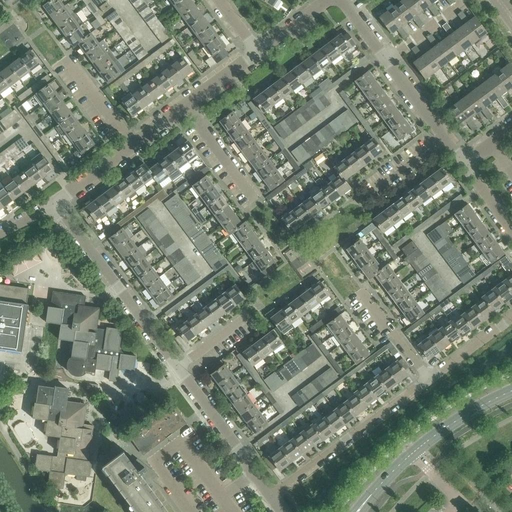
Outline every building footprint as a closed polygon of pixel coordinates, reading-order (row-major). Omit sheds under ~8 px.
[(64,6),(59,0),(51,0),(43,6),(51,16),(64,6)] [(136,9),(145,2),(143,0),(137,0),(132,4),(136,9)] [(195,6),(190,0),(182,0),(174,6),(182,16),(195,6)] [(422,11),(413,0),(403,0),(402,1),(414,17),(416,15),(422,11)] [(430,5),(425,0),(413,0),(422,11),(427,7),(431,12),(435,9),(432,4),(430,5)] [(414,17),(402,1),(394,7),(406,23),(412,18),(416,23),(420,20),(416,15),(414,17)] [(95,9),(90,2),(86,5),(91,12),(95,9)] [(111,8),(106,2),(99,7),(103,13),(111,8)] [(139,14),(149,7),(145,2),(136,9),(139,14)] [(51,16),(58,26),(72,16),(75,14),(67,4),(64,6),(51,16)] [(203,16),(195,6),(182,16),(189,26),(203,16)] [(143,19),(152,12),(149,7),(139,14),(143,19)] [(406,23),(394,7),(387,13),(399,28),(401,27),(406,23)] [(439,14),(435,9),(431,12),(435,17),(439,14)] [(110,22),(119,15),(116,11),(106,18),(110,22)] [(147,24),(156,17),(152,12),(143,19),(147,24)] [(466,17),(462,12),(457,15),(461,20),(466,17)] [(399,28),(387,13),(379,18),(391,34),(396,30),(400,35),(405,31),(401,27),(399,28)] [(113,27),(123,20),(119,15),(110,22),(113,27)] [(79,26),(72,16),(58,26),(66,36),(79,26)] [(105,23),(103,20),(100,16),(96,19),(101,26),(105,23)] [(210,26),(203,16),(189,26),(197,37),(210,26)] [(150,29),(160,22),(156,17),(147,24),(150,29)] [(487,34),(475,18),(470,22),(466,17),(461,20),(465,26),(467,24),(479,40),(487,34)] [(117,32),(126,25),(123,20),(113,27),(117,32)] [(424,25),(420,20),(416,23),(419,28),(424,25)] [(154,34),(163,27),(160,22),(150,29),(154,34)] [(74,47),(78,44),(83,40),(82,40),(91,33),(83,23),(79,26),(66,36),(74,47)] [(450,28),(447,23),(442,27),(446,32),(450,28)] [(467,24),(465,26),(459,30),(471,45),(479,40),(467,24)] [(121,37),(130,30),(126,25),(117,32),(121,37)] [(218,37),(210,26),(197,37),(204,47),(218,37)] [(158,39),(167,32),(163,27),(154,34),(158,39)] [(471,45),(459,30),(454,34),(450,28),(446,32),(450,37),(452,35),(464,51),(471,45)] [(124,42),(133,35),(130,30),(121,37),(124,42)] [(409,37),(405,31),(400,35),(404,40),(409,37)] [(161,44),(171,37),(167,32),(158,39),(161,44)] [(99,43),(91,33),(82,40),(83,40),(78,44),(85,53),(99,43)] [(356,44),(347,33),(343,37),(341,34),(331,41),(341,55),(356,44)] [(128,46),(137,39),(133,35),(124,42),(128,46)] [(435,40),(431,35),(427,38),(430,43),(435,40)] [(452,35),(450,37),(444,41),(456,57),(464,51),(452,35)] [(225,47),(218,37),(204,47),(212,57),(225,47)] [(131,51),(141,44),(137,39),(128,46),(131,51)] [(93,63),(106,54),(110,51),(103,40),(99,43),(85,53),(93,63)] [(456,57),(444,41),(439,45),(435,40),(430,43),(434,48),(436,47),(448,63),(456,57)] [(341,55),(331,41),(321,48),(331,62),(341,55)] [(166,51),(173,46),(170,42),(163,46),(166,51)] [(135,56),(144,49),(141,44),(131,51),(135,56)] [(420,52),(416,47),(412,50),(415,55),(420,52)] [(436,47),(434,48),(429,52),(441,68),(448,63),(436,47)] [(331,62),(321,48),(311,56),(322,69),(331,62)] [(138,61),(148,54),(144,49),(135,56),(138,61)] [(39,64),(29,51),(19,58),(29,72),(39,64)] [(196,58),(194,54),(191,51),(187,54),(192,61),(196,58)] [(153,61),(159,56),(156,52),(150,57),(153,61)] [(441,68),(429,52),(423,56),(420,52),(415,55),(419,60),(421,59),(433,74),(441,68)] [(114,64),(106,54),(93,63),(100,74),(114,64)] [(322,69),(311,56),(302,63),(312,77),(322,69)] [(354,72),(368,61),(365,56),(350,67),(354,72)] [(146,66),(153,61),(150,57),(143,62),(146,66)] [(29,72),(19,58),(9,66),(19,79),(29,72)] [(192,71),(182,58),(172,65),(182,79),(192,71)] [(201,65),(196,58),(192,61),(197,67),(201,65)] [(421,59),(419,60),(413,65),(425,80),(433,74),(421,59)] [(312,77),(302,63),(292,70),(302,84),(312,77)] [(121,74),(114,64),(100,74),(108,84),(121,74)] [(511,66),(510,64),(502,69),(511,83),(511,66)] [(182,79),(172,65),(162,73),(172,87),(182,79)] [(19,79),(9,66),(0,72),(0,74),(9,87),(19,79)] [(133,76),(140,71),(136,67),(129,72),(133,76)] [(511,83),(502,69),(494,75),(506,91),(511,87),(511,83)] [(302,84),(292,70),(282,77),(292,91),(302,84)] [(362,91),(376,81),(369,71),(355,82),(362,91)] [(126,81),(133,76),(129,72),(123,77),(126,81)] [(172,87),(162,73),(152,81),(162,94),(172,87)] [(0,93),(9,87),(0,74),(0,93)] [(44,85),(50,80),(47,75),(40,80),(44,85)] [(506,91),(494,75),(486,81),(498,97),(501,95),(506,91)] [(292,91),(282,77),(272,85),(283,98),(292,91)] [(113,90),(120,86),(117,81),(110,86),(113,90)] [(162,94),(152,81),(142,88),(152,102),(162,94)] [(369,101),(383,91),(376,81),(362,91),(369,101)] [(498,97),(486,81),(479,87),(491,103),(496,99),(500,104),(504,100),(501,95),(498,97)] [(33,96),(41,106),(43,104),(57,94),(49,84),(33,96)] [(30,94),(37,90),(34,85),(27,90),(30,94)] [(283,98),(272,85),(263,92),(273,106),(283,98)] [(325,94),(333,88),(331,85),(323,91),(325,94)] [(491,103),(479,87),(471,92),(483,109),(485,107),(491,103)] [(152,102),(142,88),(132,96),(142,109),(152,102)] [(24,99),(30,94),(27,90),(21,95),(24,99)] [(376,111),(390,101),(383,91),(369,101),(376,111)] [(273,106),(263,92),(253,99),(263,113),(273,106)] [(319,99),(324,95),(321,92),(312,99),(314,102),(319,99)] [(349,99),(344,92),(341,95),(345,101),(349,99)] [(483,109),(471,92),(464,98),(476,114),(481,110),(485,115),(489,112),(485,107),(483,109)] [(142,109),(132,96),(130,93),(123,98),(125,101),(122,103),(132,117),(142,109)] [(43,104),(51,114),(64,104),(57,94),(43,104)] [(330,104),(324,95),(319,99),(326,108),(330,104)] [(476,114),(464,98),(455,104),(468,120),(470,118),(476,114)] [(309,106),(314,102),(312,99),(302,106),(305,109),(309,106)] [(326,108),(319,99),(314,102),(321,111),(326,108)] [(508,105),(504,100),(500,104),(504,109),(508,105)] [(384,121),(398,110),(390,101),(376,111),(384,121)] [(256,110),(250,102),(247,105),(253,112),(256,110)] [(321,111),(314,102),(309,106),(316,115),(321,111)] [(356,108),(351,102),(348,104),(353,111),(356,108)] [(51,114),(59,124),(72,114),(64,104),(51,114)] [(468,120),(455,104),(448,110),(460,126),(466,122),(469,127),(474,123),(470,118),(468,120)] [(27,112),(22,106),(17,109),(22,116),(27,112)] [(300,113),(305,109),(302,106),(293,113),(295,116),(300,113)] [(316,115),(309,106),(305,109),(312,118),(316,115)] [(312,118),(305,109),(300,113),(307,122),(312,118)] [(355,118),(348,109),(344,113),(350,122),(355,118)] [(262,118),(256,110),(253,112),(259,120),(262,118)] [(391,131),(405,120),(398,110),(384,121),(391,131)] [(21,120),(14,111),(9,114),(16,123),(21,120)] [(226,132),(240,122),(233,112),(219,122),(226,132)] [(363,118),(358,112),(355,114),(360,121),(363,118)] [(493,117),(489,112),(485,115),(488,120),(493,117)] [(291,120),(295,116),(293,113),(284,120),(286,123),(291,120)] [(307,122),(300,113),(295,116),(302,125),(307,122)] [(350,122),(344,113),(339,116),(346,125),(350,122)] [(16,123),(9,114),(5,118),(11,127),(16,123)] [(55,127),(62,137),(66,134),(79,125),(72,114),(59,124),(55,127)] [(302,125),(295,116),(291,120),(297,129),(302,125)] [(346,125),(339,116),(334,120),(341,129),(346,125)] [(11,127),(5,118),(0,121),(7,130),(11,127)] [(348,128),(357,121),(355,118),(350,122),(346,125),(348,128)] [(36,125),(31,119),(27,122),(32,129),(36,125)] [(269,128),(263,119),(260,122),(266,130),(269,128)] [(281,127),(286,123),(284,120),(274,127),(277,130),(281,127)] [(297,129),(291,120),(286,123),(293,132),(297,129)] [(341,129),(334,120),(329,123),(336,132),(341,129)] [(372,130),(365,120),(361,122),(369,132),(371,130),(372,130)] [(398,140),(412,130),(405,120),(391,131),(398,140)] [(234,142),(248,131),(240,122),(226,132),(234,142)] [(293,132),(286,123),(281,127),(288,136),(293,132)] [(336,132),(329,123),(325,127),(331,136),(336,132)] [(477,128),(474,123),(469,127),(473,132),(477,128)] [(41,132),(36,125),(32,129),(37,135),(41,132)] [(66,134),(74,145),(87,135),(79,125),(66,134)] [(338,135),(348,128),(346,125),(341,129),(336,132),(338,135)] [(288,136),(281,127),(277,130),(283,140),(288,136)] [(331,136),(325,127),(320,131),(327,139),(331,136)] [(277,137),(271,129),(267,132),(273,140),(277,137)] [(378,140),(371,130),(369,132),(373,138),(376,142),(378,140)] [(241,151),(255,141),(248,131),(234,142),(241,151)] [(327,139),(320,131),(315,134),(322,143),(327,139)] [(329,142),(338,135),(336,132),(331,136),(327,139),(329,142)] [(322,143),(315,134),(311,138),(317,146),(322,143)] [(73,154),(79,161),(87,155),(85,151),(94,144),(87,135),(74,145),(78,150),(73,154)] [(29,147),(22,138),(17,141),(24,150),(29,147)] [(317,146),(311,138),(306,141),(313,150),(317,146)] [(383,152),(382,150),(376,142),(373,138),(363,145),(374,159),(383,152)] [(51,146),(46,139),(42,142),(47,149),(51,146)] [(284,147),(278,139),(275,141),(280,149),(284,147)] [(320,149),(329,142),(327,139),(322,143),(317,146),(320,149)] [(376,142),(382,150),(385,148),(378,140),(376,142)] [(24,150),(17,141),(12,145),(19,154),(24,150)] [(197,154),(187,141),(177,148),(188,162),(197,154)] [(248,161),(262,151),(255,141),(241,151),(248,161)] [(313,150),(306,141),(301,145),(308,154),(313,150)] [(19,154),(12,145),(7,149),(14,158),(19,154)] [(308,154),(301,145),(297,148),(303,157),(308,154)] [(374,159),(363,145),(354,152),(364,166),(374,159)] [(56,152),(51,146),(47,149),(52,156),(56,152)] [(310,157),(320,149),(317,146),(313,150),(308,154),(310,157)] [(188,162),(177,148),(168,155),(178,169),(188,162)] [(303,157),(297,148),(292,152),(299,161),(303,157)] [(14,158),(7,149),(2,152),(9,161),(14,158)] [(291,157),(285,149),(282,151),(288,159),(291,157)] [(256,171),(270,160),(262,151),(248,161),(256,171)] [(9,161),(2,152),(0,153),(0,159),(4,165),(9,161)] [(364,166),(354,152),(344,160),(354,173),(364,166)] [(30,161),(33,165),(43,178),(53,170),(41,153),(30,161)] [(301,164),(310,157),(308,154),(303,157),(299,161),(301,164)] [(178,169),(168,155),(158,163),(168,176),(172,180),(181,173),(178,169)] [(299,167),(293,158),(289,161),(295,169),(299,167)] [(66,166),(61,159),(57,163),(62,169),(66,166)] [(263,181),(277,170),(270,160),(256,171),(263,181)] [(354,173),(344,160),(334,167),(339,175),(344,181),(345,181),(354,173)] [(168,176),(158,163),(148,170),(154,177),(153,178),(158,184),(168,176)] [(144,185),(153,178),(154,177),(148,170),(144,164),(134,171),(144,185)] [(23,172),(33,185),(43,178),(33,165),(23,172)] [(200,176),(209,170),(207,167),(198,173),(200,176)] [(451,182),(441,168),(430,177),(440,190),(451,182)] [(298,179),(306,173),(303,169),(295,175),(298,179)] [(270,190),(284,180),(277,170),(263,181),(270,190)] [(124,178),(135,192),(144,185),(134,171),(124,178)] [(13,180),(23,193),(33,185),(23,172),(13,180)] [(191,183),(199,177),(197,174),(188,180),(191,183)] [(350,188),(345,181),(344,181),(339,175),(330,182),(341,196),(350,188)] [(199,196),(213,186),(206,176),(192,186),(199,196)] [(288,186),(296,180),(293,177),(285,183),(288,186)] [(440,190),(430,177),(421,184),(431,197),(440,190)] [(128,197),(130,199),(137,194),(135,192),(124,178),(114,186),(125,199),(128,197)] [(3,187),(13,200),(23,193),(13,180),(3,187)] [(181,190),(190,184),(187,181),(179,187),(181,190)] [(341,196),(330,182),(321,189),(331,203),(341,196)] [(278,193),(286,187),(284,184),(276,190),(278,193)] [(431,197),(421,184),(411,191),(422,204),(431,197)] [(125,199),(114,186),(105,193),(115,207),(125,199)] [(206,205),(220,195),(213,186),(199,196),(206,205)] [(0,189),(0,204),(3,208),(13,200),(3,187),(0,189)] [(168,196),(163,189),(158,192),(163,199),(168,196)] [(331,203),(321,189),(311,197),(321,210),(331,203)] [(268,201),(276,195),(274,191),(266,197),(268,201)] [(422,204),(411,191),(402,198),(412,212),(422,204)] [(163,199),(158,192),(155,195),(159,202),(163,199)] [(95,200),(105,214),(115,207),(105,193),(95,200)] [(183,205),(179,200),(175,195),(173,197),(176,202),(180,207),(183,205)] [(213,215),(227,205),(220,195),(206,205),(213,215)] [(453,205),(463,198),(461,195),(451,202),(453,205)] [(148,206),(156,200),(153,196),(145,202),(148,206)] [(167,209),(176,202),(173,197),(164,204),(167,209)] [(321,210),(311,197),(301,204),(311,218),(321,210)] [(412,212),(402,198),(392,205),(402,219),(412,212)] [(80,213),(91,228),(95,226),(96,221),(99,219),(101,220),(107,216),(105,214),(95,200),(85,207),(86,208),(80,213)] [(171,214),(180,207),(176,202),(167,209),(171,214)] [(444,212),(452,206),(449,203),(442,209),(444,212)] [(138,213),(146,207),(144,204),(135,210),(138,213)] [(311,218),(301,204),(291,211),(302,225),(311,218)] [(190,214),(186,209),(183,205),(180,207),(184,211),(187,216),(190,214)] [(221,225),(234,215),(227,205),(213,215),(221,225)] [(402,219),(392,205),(383,212),(393,226),(402,219)] [(461,225),(475,214),(468,205),(454,215),(461,225)] [(174,218),(184,211),(180,207),(171,214),(174,218)] [(302,225),(291,211),(289,208),(285,211),(288,214),(282,219),(292,232),(302,225)] [(143,221),(153,214),(149,209),(139,216),(143,221)] [(435,219),(443,213),(440,210),(433,216),(435,219)] [(128,220),(136,215),(134,211),(126,217),(128,220)] [(178,223),(187,216),(184,211),(174,218),(178,223)] [(393,226),(383,212),(373,220),(383,233),(393,226)] [(147,226),(156,219),(153,214),(143,221),(147,226)] [(197,224),(194,219),(190,214),(187,216),(191,221),(195,226),(197,224)] [(468,234),(482,224),(475,214),(461,225),(468,234)] [(242,225),(242,224),(234,215),(221,225),(228,235),(232,233),(232,232),(242,225)] [(147,226),(143,221),(139,216),(137,218),(144,228),(147,226)] [(182,228),(191,221),(187,216),(178,223),(182,228)] [(425,226),(434,220),(431,217),(423,223),(425,226)] [(119,228),(127,222),(124,218),(116,224),(119,228)] [(150,231),(160,224),(156,219),(147,226),(150,231)] [(185,233),(195,226),(191,221),(182,228),(185,233)] [(239,242),(252,232),(245,222),(242,224),(242,225),(232,232),(232,233),(239,242)] [(108,237),(117,229),(113,224),(103,231),(108,237)] [(154,236),(164,228),(160,224),(150,231),(154,236)] [(205,234),(202,230),(197,224),(195,226),(198,231),(202,236),(205,234)] [(415,234),(424,228),(421,224),(413,230),(415,234)] [(476,244),(489,233),(482,224),(468,234),(476,244)] [(154,236),(150,231),(147,226),(144,228),(151,238),(154,236)] [(189,238),(198,231),(195,226),(185,233),(189,238)] [(446,236),(442,231),(438,226),(436,228),(439,233),(443,238),(446,236)] [(158,240),(167,233),(164,228),(154,236),(158,240)] [(382,236),(376,228),(372,231),(378,239),(382,236)] [(430,240),(439,233),(436,228),(427,235),(430,240)] [(116,249),(130,238),(123,229),(109,239),(116,249)] [(193,243),(202,236),(198,231),(189,238),(193,243)] [(246,252),(259,242),(252,232),(239,242),(246,252)] [(406,241),(414,235),(411,232),(404,238),(406,241)] [(161,245),(171,238),(167,233),(158,240),(161,245)] [(434,245),(443,238),(439,233),(430,240),(434,245)] [(483,253),(496,243),(489,233),(476,244),(483,253)] [(212,243),(208,239),(205,234),(202,236),(206,241),(209,245),(212,243)] [(161,245),(158,240),(154,236),(151,238),(159,247),(161,245)] [(196,247),(206,241),(202,236),(193,243),(196,247)] [(453,246),(449,241),(446,236),(443,238),(447,243),(450,248),(453,246)] [(123,258),(137,248),(130,238),(116,249),(123,258)] [(165,250),(174,243),(171,238),(161,245),(165,250)] [(389,246),(383,238),(379,241),(386,249),(389,246)] [(438,250),(447,243),(443,238),(434,245),(438,250)] [(397,248),(405,242),(402,239),(394,245),(397,248)] [(354,260),(367,250),(360,240),(346,250),(354,260)] [(200,252),(209,245),(206,241),(196,247),(200,252)] [(407,257),(418,248),(413,241),(401,249),(407,257)] [(253,262),(267,252),(259,242),(246,252),(253,262)] [(169,255),(178,248),(174,243),(165,250),(169,255)] [(219,253),(216,248),(212,243),(209,245),(213,250),(216,255),(219,253)] [(441,255),(450,248),(447,243),(438,250),(441,255)] [(490,263),(504,253),(496,243),(483,253),(490,263)] [(123,258),(131,268),(144,258),(142,255),(146,252),(141,245),(137,248),(123,258)] [(169,255),(165,250),(161,245),(159,247),(166,257),(169,255)] [(204,257),(213,250),(209,245),(200,252),(204,257)] [(460,255),(457,251),(453,246),(450,248),(454,253),(458,257),(460,255)] [(172,260),(182,253),(178,248),(169,255),(172,260)] [(396,256),(390,248),(387,251),(393,259),(396,256)] [(445,259),(454,253),(450,248),(441,255),(445,259)] [(412,262),(422,254),(419,249),(408,257),(412,262)] [(207,262),(216,255),(213,250),(204,257),(207,262)] [(361,270),(375,260),(367,250),(354,260),(361,270)] [(274,269),(270,264),(274,261),(267,252),(253,262),(248,265),(252,269),(260,279),(274,269)] [(176,265),(185,258),(182,253),(172,260),(176,265)] [(226,263),(223,258),(219,253),(216,255),(220,260),(224,265),(226,263)] [(449,264),(458,257),(454,253),(445,259),(449,264)] [(416,266),(426,259),(422,254),(412,262),(416,266)] [(176,265),(172,260),(169,255),(166,257),(173,267),(176,265)] [(211,267),(220,260),(216,255),(207,262),(211,267)] [(468,265),(464,260),(460,255),(458,257),(461,262),(465,267),(468,265)] [(511,264),(506,256),(492,266),(494,269),(500,264),(509,276),(502,281),(511,294),(511,264)] [(452,269),(461,262),(458,257),(449,264),(452,269)] [(138,278),(152,268),(144,258),(131,268),(138,278)] [(180,270),(189,262),(185,258),(176,265),(180,270)] [(419,271),(430,263),(426,259),(416,266),(419,271)] [(214,272),(224,265),(220,260),(211,267),(214,272)] [(382,269),(375,260),(361,270),(368,280),(374,275),(382,269)] [(183,274),(193,267),(189,262),(180,270),(183,274)] [(419,271),(416,266),(412,262),(410,263),(417,273),(419,271)] [(456,274),(465,267),(461,262),(452,269),(456,274)] [(423,276),(433,268),(430,263),(419,271),(423,276)] [(382,285),(395,275),(388,264),(382,269),(374,275),(382,285)] [(183,274),(180,270),(176,265),(173,267),(181,276),(183,274)] [(475,275),(472,270),(468,265),(465,267),(469,272),(472,277),(475,275)] [(187,279),(196,272),(193,267),(183,274),(187,279)] [(460,279),(469,272),(465,267),(456,274),(460,279)] [(484,277),(492,270),(490,267),(481,274),(484,277)] [(145,288),(159,277),(152,268),(138,278),(145,288)] [(427,281),(437,273),(433,268),(423,276),(427,281)] [(216,280),(224,274),(221,271),(213,277),(216,280)] [(239,280),(233,271),(230,273),(237,282),(239,280)] [(427,281),(423,276),(419,271),(417,273),(425,283),(427,281)] [(191,284),(200,277),(196,272),(187,279),(191,284)] [(463,284),(472,277),(469,272),(460,279),(463,284)] [(430,286),(441,278),(437,273),(427,281),(430,286)] [(191,284),(187,279),(183,274),(181,276),(188,286),(191,284)] [(389,294),(402,284),(395,275),(382,285),(389,294)] [(473,285),(482,278),(480,275),(470,282),(473,285)] [(152,297),(166,287),(159,277),(145,288),(152,297)] [(206,288),(214,282),(211,278),(203,284),(206,288)] [(434,291),(444,283),(441,278),(430,286),(434,291)] [(434,291),(430,286),(427,281),(425,283),(432,292),(434,291)] [(511,297),(511,294),(502,281),(492,289),(503,304),(511,297)] [(329,296),(319,282),(309,289),(319,303),(329,296)] [(438,295),(448,288),(444,283),(434,291),(438,295)] [(462,293),(471,286),(469,283),(460,290),(462,293)] [(0,348),(21,352),(28,305),(26,305),(29,289),(0,284),(0,348)] [(396,304),(409,293),(402,284),(389,294),(396,304)] [(196,295),(204,289),(202,285),(194,291),(196,295)] [(245,299),(234,285),(225,292),(235,306),(245,299)] [(160,307),(173,297),(166,287),(152,297),(160,307)] [(441,300),(452,292),(448,288),(438,295),(441,300)] [(319,303),(309,289),(299,296),(310,310),(319,303)] [(503,304),(492,289),(481,297),(493,312),(503,304)] [(441,300),(438,295),(434,291),(432,292),(439,302),(441,300)] [(452,301),(461,294),(458,291),(450,298),(452,301)] [(235,306),(225,292),(215,300),(225,313),(235,306)] [(119,350),(122,331),(106,328),(106,331),(97,330),(100,309),(79,306),(80,296),(53,293),(51,307),(48,307),(45,322),(60,325),(58,339),(73,342),(71,358),(69,360),(68,362),(68,364),(67,366),(68,368),(68,370),(69,372),(71,373),(72,374),(74,375),(76,376),(78,376),(80,375),(83,374),(85,373),(85,371),(95,373),(95,369),(110,372),(109,381),(117,382),(118,370),(134,372),(136,357),(123,355),(119,350)] [(186,302),(194,296),(192,293),(184,299),(186,302)] [(417,303),(409,293),(396,304),(403,313),(417,303)] [(310,310),(299,296),(290,304),(300,317),(310,310)] [(493,312),(481,297),(482,299),(472,306),(483,322),(494,313),(493,312)] [(441,309),(450,302),(448,299),(439,306),(441,309)] [(177,310),(185,304),(182,300),(174,306),(177,310)] [(225,313),(215,300),(205,307),(215,320),(225,313)] [(411,323),(424,313),(417,303),(403,313),(411,323)] [(300,317),(290,304),(280,311),(290,325),(300,317)] [(483,322),(472,306),(469,304),(464,307),(467,310),(461,314),(472,329),(483,322)] [(167,317),(175,311),(172,307),(164,313),(167,317)] [(215,320),(205,307),(196,314),(206,328),(215,320)] [(332,317),(341,311),(338,307),(330,313),(332,317)] [(430,317),(439,310),(437,307),(428,314),(430,317)] [(290,325),(280,311),(270,318),(280,332),(290,325)] [(206,328),(196,314),(186,322),(196,335),(206,328)] [(472,329),(461,314),(451,322),(450,321),(460,336),(461,338),(472,329)] [(323,324),(331,318),(328,315),(320,321),(323,324)] [(333,335),(347,325),(340,315),(326,325),(333,335)] [(419,325),(428,318),(426,315),(417,322),(419,325)] [(460,336),(450,321),(439,329),(450,344),(460,336)] [(196,335),(186,322),(176,329),(186,342),(196,335)] [(313,331),(321,325),(318,322),(310,328),(313,331)] [(406,335),(418,326),(416,323),(404,332),(406,335)] [(341,345),(355,334),(347,325),(333,335),(341,345)] [(450,344),(439,329),(428,337),(439,352),(450,344)] [(282,344),(272,330),(262,338),(273,351),(282,344)] [(348,355),(362,344),(355,334),(341,345),(348,355)] [(322,344),(315,336),(312,338),(318,347),(322,344)] [(439,352),(428,337),(417,345),(428,360),(439,352)] [(273,351),(262,338),(253,345),(263,359),(273,351)] [(305,354),(310,350),(315,347),(313,344),(303,351),(305,354)] [(355,364),(369,354),(362,344),(348,355),(355,364)] [(263,359),(253,345),(243,352),(253,366),(263,359)] [(329,354),(323,346),(319,348),(325,356),(329,354)] [(322,356),(315,347),(310,350),(317,360),(322,356)] [(377,357),(386,350),(383,347),(374,353),(377,357)] [(317,360),(310,350),(305,354),(312,364),(317,360)] [(295,361),(300,358),(302,356),(305,354),(303,351),(293,359),(295,361)] [(246,362),(240,354),(236,356),(242,364),(246,362)] [(305,354),(302,356),(300,358),(307,367),(312,364),(305,354)] [(336,363),(330,355),(327,358),(333,366),(336,363)] [(366,365),(375,358),(373,355),(364,361),(366,365)] [(307,367),(300,358),(295,361),(302,371),(307,367)] [(404,371),(409,367),(402,358),(397,362),(396,361),(386,369),(397,384),(408,376),(404,371)] [(285,369),(290,365),(295,361),(293,359),(283,366),(285,369)] [(302,371),(295,361),(290,365),(297,374),(302,371)] [(253,372),(247,363),(244,366),(250,374),(253,372)] [(356,373),(365,366),(362,363),(353,369),(356,373)] [(218,385),(232,375),(224,365),(211,375),(218,385)] [(297,374),(290,365),(285,369),(292,378),(297,374)] [(343,373),(337,365),(334,368),(340,376),(343,373)] [(275,376),(280,372),(285,369),(283,366),(273,373),(275,376)] [(333,381),(338,377),(331,368),(326,372),(333,381)] [(292,378),(285,369),(280,372),(287,382),(292,378)] [(397,384),(386,369),(375,377),(386,392),(397,384)] [(345,381),(353,375),(351,371),(342,378),(345,381)] [(287,382),(280,372),(275,376),(282,385),(287,382)] [(328,385),(333,381),(326,372),(321,375),(328,385)] [(260,381),(254,373),(251,376),(257,384),(260,381)] [(266,383),(271,380),(275,376),(273,373),(264,380),(266,383)] [(225,395),(239,385),(242,383),(239,379),(236,381),(232,375),(218,385),(225,395)] [(323,388),(328,385),(321,375),(316,379),(323,388)] [(282,385),(275,376),(271,380),(278,389),(282,385)] [(386,392),(375,377),(365,385),(376,399),(386,392)] [(334,389),(343,382),(341,378),(332,385),(334,389)] [(318,392),(323,388),(316,379),(311,383),(318,392)] [(278,389),(271,380),(266,383),(273,393),(278,389)] [(268,391),(262,383),(258,386),(264,394),(268,391)] [(313,396),(318,392),(311,383),(307,386),(313,396)] [(232,405),(246,394),(239,385),(225,395),(232,405)] [(376,399),(365,385),(353,393),(354,394),(355,394),(365,407),(376,399)] [(34,403),(32,418),(47,420),(45,436),(60,438),(57,457),(37,454),(34,470),(47,472),(49,475),(47,488),(63,490),(65,477),(68,475),(77,476),(76,481),(86,482),(86,478),(89,478),(92,455),(89,455),(93,426),(83,425),(86,404),(66,401),(68,389),(55,387),(55,386),(54,390),(40,388),(38,403),(34,403)] [(309,399),(313,396),(307,386),(302,390),(309,399)] [(324,397),(332,390),(330,387),(321,393),(324,397)] [(304,403),(309,399),(302,390),(297,394),(304,403)] [(275,401),(269,393),(265,395),(271,404),(275,401)] [(240,414),(253,404),(246,394),(232,405),(240,414)] [(299,407),(304,403),(297,394),(292,397),(299,407)] [(355,394),(354,394),(344,402),(356,417),(366,409),(365,407),(355,394)] [(313,405),(322,398),(319,395),(310,401),(313,405)] [(303,413),(312,406),(309,402),(300,409),(303,413)] [(356,417),(344,402),(333,410),(345,425),(356,417)] [(282,411),(276,403),(273,405),(279,413),(282,411)] [(247,424),(261,414),(253,404),(240,414),(247,424)] [(144,452),(185,421),(173,405),(151,421),(146,425),(132,436),(144,452)] [(345,425),(333,410),(323,418),(334,433),(345,425)] [(291,421),(300,414),(298,411),(289,418),(291,421)] [(254,434),(268,424),(261,414),(247,424),(254,434)] [(334,433),(323,418),(312,426),(322,440),(323,441),(334,433)] [(281,429),(290,422),(287,419),(278,425),(281,429)] [(322,440),(312,426),(311,424),(300,433),(312,448),(322,440)] [(270,437),(279,430),(277,427),(268,433),(270,437)] [(312,448),(300,433),(290,441),(301,456),(312,448)] [(260,445),(269,438),(266,435),(257,441),(260,445)] [(301,456),(290,441),(279,449),(291,464),(301,456)] [(291,464),(279,449),(264,460),(272,471),(277,468),(280,472),(291,464)] [(166,511),(145,484),(152,475),(146,471),(143,467),(142,468),(137,464),(134,468),(133,468),(122,453),(103,468),(114,483),(135,511),(166,511)] [(511,468),(507,463),(501,470),(508,477),(511,473),(511,468)]
